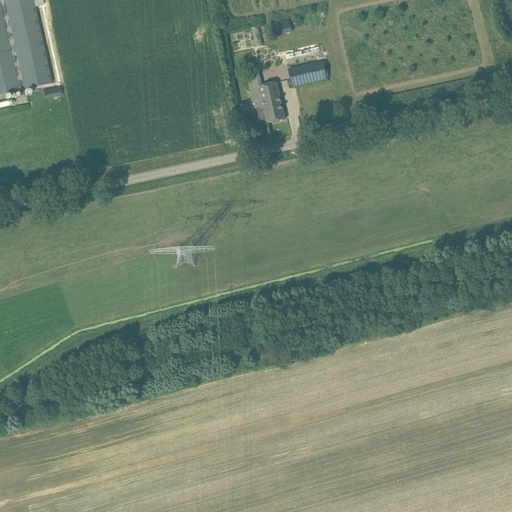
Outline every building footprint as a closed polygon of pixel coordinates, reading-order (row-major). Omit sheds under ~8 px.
[(0,0),(0,95),(52,84),(33,0),(0,0)] [(274,35),(290,33),(289,21),(273,23),(274,35)] [(318,47),(280,56),(281,62),(287,61),(293,87),(327,79),(323,62),(322,62),(318,47)] [(276,83),(262,86),(259,73),(247,75),(253,102),(261,100),(263,108),(257,109),(260,126),(285,120),(276,83)] [(59,86),(49,87),(50,97),(60,96),(59,86)]
